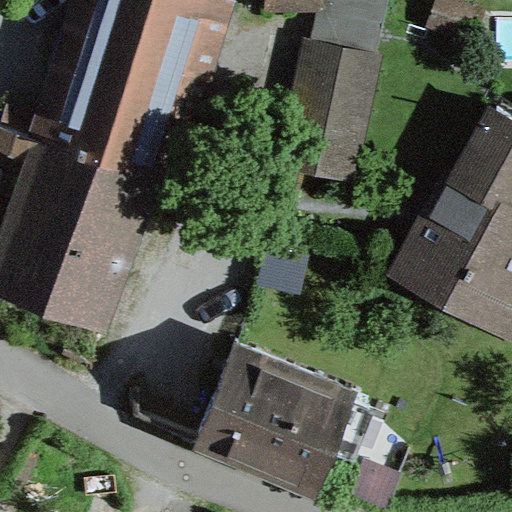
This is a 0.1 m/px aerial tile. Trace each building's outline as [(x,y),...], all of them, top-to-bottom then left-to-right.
[(41,133),(157,169),(182,102),(213,0),(83,0),(80,11),(87,13),(68,72),(61,70),(41,133)] [(466,0),(437,0),(429,20),(466,35),(478,5),(466,0)] [(375,52),(312,38),(285,159),(348,173),(375,52)] [(511,202),(511,201),(511,199),(511,109),(498,102),(459,174),(454,171),(401,268),(511,328),(511,202)] [(33,152),(41,133),(0,120),(0,185),(12,145),(33,152)] [(41,133),(33,152),(0,241),(0,284),(102,322),(157,169),(41,133)] [(236,341),(205,421),(322,467),(333,440),(353,448),(370,403),(351,396),(355,387),(236,341)]
